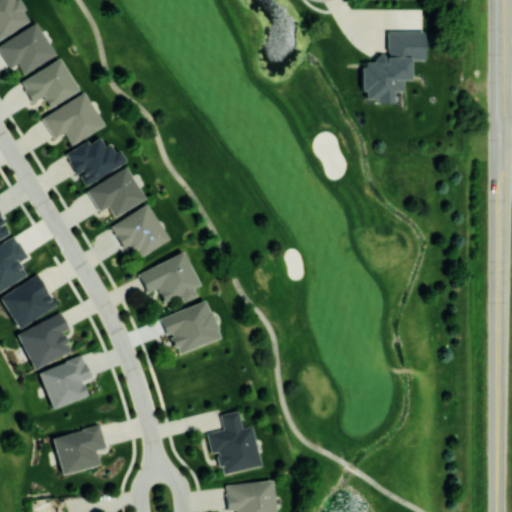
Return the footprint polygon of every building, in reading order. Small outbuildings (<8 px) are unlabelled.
[(0,0),(0,35),(28,20),(16,0),(0,0)] [(54,54),(34,21),(0,41),(0,55),(7,68),(15,63),(21,73),(54,54)] [(423,30),(386,30),(386,54),(374,54),(374,60),(362,60),(361,98),(374,98),(374,102),(393,102),(393,90),(403,90),(403,78),(409,78),(410,58),(423,58),(423,30)] [(18,78),(29,101),(42,95),(46,105),(76,91),(60,58),(18,78)] [(102,124),(83,91),(39,116),(51,138),(62,132),(69,144),(102,124)] [(122,162),(110,141),(103,145),(97,134),(63,153),(74,173),(77,172),(83,184),(122,162)] [(84,187),(96,211),(106,206),(111,215),(143,199),(126,166),(84,187)] [(167,238),(145,202),(107,224),(121,247),(128,243),(136,257),(167,238)] [(0,237),(9,233),(0,217),(0,237)] [(0,288),(25,274),(18,261),(26,256),(13,234),(0,241),(0,288)] [(197,284),(182,250),(135,271),(144,292),(155,287),(161,301),(177,294),(180,301),(194,294),(191,286),(197,284)] [(0,293),(0,299),(16,327),(54,305),(36,273),(0,293)] [(164,334),(168,333),(175,353),(218,337),(204,298),(157,315),(164,334)] [(31,368),(70,350),(61,330),(66,328),(59,311),(15,331),(31,368)] [(50,407),(86,394),(80,379),(89,376),(81,354),(37,369),(50,407)] [(218,413),(221,428),(204,431),(208,452),(214,451),(219,473),(259,465),(251,424),(240,426),(237,409),(218,413)] [(60,473),(98,464),(95,449),(104,447),(99,424),(51,435),(60,473)] [(272,511),(272,480),(224,481),(224,511),(272,511)]
